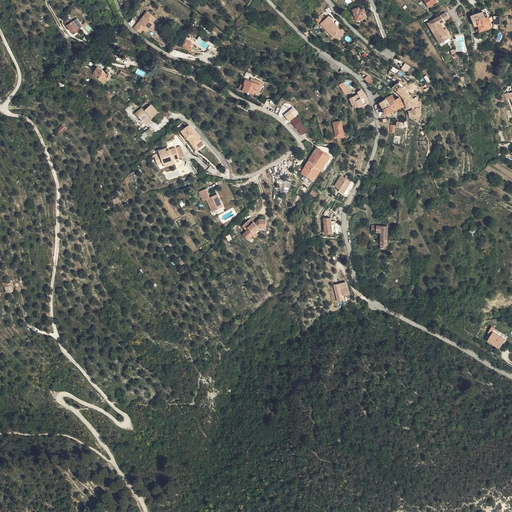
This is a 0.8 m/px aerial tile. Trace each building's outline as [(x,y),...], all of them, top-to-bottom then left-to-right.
[(481,18),(492,14),(489,7),(482,10),(482,11),(479,12),(481,18)] [(360,24),(370,20),(368,16),(369,16),(368,11),(364,12),(363,9),(356,12),(360,24)] [(134,27),(140,32),(142,30),(145,26),(147,28),(148,28),(151,26),(152,27),(155,23),(153,20),(155,17),(147,10),(140,18),(142,19),(138,25),(136,24),(134,27)] [(453,16),(450,10),(431,21),(442,42),(453,37),(448,28),(444,21),(453,16)] [(482,28),(484,28),(480,19),(481,18),(479,12),(474,14),(478,25),(481,24),(482,28)] [(484,28),(484,30),(494,26),(495,25),(495,24),(492,14),(481,18),(480,19),(484,28)] [(335,42),(344,34),(328,16),(319,24),(335,42)] [(74,23),(71,20),(67,24),(76,36),(82,31),(76,22),(74,23)] [(407,72),(410,67),(405,63),(401,69),(407,72)] [(110,74),(107,72),(99,68),(96,73),(102,77),(102,78),(108,81),(110,77),(114,78),(116,74),(111,71),(110,74)] [(252,78),(251,81),(263,86),(264,83),(252,78)] [(251,81),(246,79),(244,85),(242,84),(240,90),(249,93),(250,92),(259,95),(263,86),(251,81)] [(344,82),(339,85),(345,94),(350,91),(344,82)] [(400,93),(404,87),(399,83),(394,88),(400,93)] [(406,89),(404,87),(400,93),(407,99),(409,96),(412,92),(411,90),(409,92),(408,91),(410,89),(408,87),(406,89)] [(355,108),(358,107),(354,101),(360,99),(358,97),(364,94),(360,90),(356,92),(357,95),(348,99),(351,106),(353,105),(355,108)] [(418,97),(412,92),(409,96),(416,107),(423,107),(424,107),(422,102),(421,100),(421,99),(420,99),(419,99),(418,97)] [(358,108),(369,102),(364,94),(358,97),(360,99),(354,101),(358,107),(358,108)] [(392,106),(384,109),(386,114),(384,114),(384,116),(396,116),(394,112),(405,106),(402,97),(397,100),(393,95),(388,98),(392,106)] [(409,96),(407,99),(410,110),(416,107),(409,96)] [(388,98),(379,103),(384,109),(392,106),(388,98)] [(138,108),(144,117),(152,113),(154,116),(161,111),(155,102),(148,106),(146,103),(138,108)] [(289,117),(291,119),(297,116),(299,119),(301,117),(297,111),(289,117)] [(294,123),(300,132),(309,126),(303,117),(294,123)] [(336,123),(339,135),(341,135),(340,127),(346,127),(344,122),(336,123)] [(57,129),(60,134),(66,130),(63,125),(57,129)] [(310,161),(322,169),(323,167),(326,169),(334,155),(329,153),(318,148),(310,161)] [(162,166),(172,163),(179,160),(175,150),(169,152),(165,153),(164,150),(158,153),(162,166)] [(306,167),(318,175),(322,169),(310,161),(306,167)] [(303,172),(315,180),(318,175),(306,167),(303,172)] [(341,190),(349,197),(351,194),(350,192),(353,188),(356,188),(358,186),(345,175),(338,183),(340,186),(342,188),(341,190)] [(277,180),(276,190),(289,191),(290,181),(277,180)] [(207,200),(211,198),(207,189),(200,192),(204,201),(207,200)] [(218,195),(211,198),(207,200),(212,213),(224,208),(218,195)] [(325,231),(337,232),(338,220),(334,220),(334,216),(326,215),(325,231)] [(250,226),(246,223),(239,231),(245,236),(242,240),(248,245),(251,240),(250,239),(254,235),(257,230),(264,230),(264,221),(258,220),(255,225),(253,223),(250,226)] [(9,288),(16,286),(14,279),(7,281),(9,288)] [(334,286),(338,303),(344,302),(343,297),(349,295),(346,283),(334,286)] [(495,331),(497,327),(494,325),(490,332),(493,334),(490,340),(502,347),(507,338),(495,331)]
